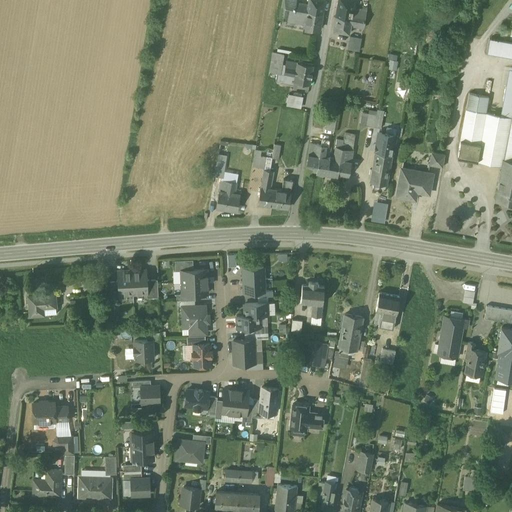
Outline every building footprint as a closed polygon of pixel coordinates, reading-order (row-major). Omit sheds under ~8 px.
[(283,0),(282,7),(289,9),(290,9),(294,10),(294,9),(323,14),(325,0),(308,0),(308,5),(296,2),(296,0),(283,0)] [(355,5),(339,2),(336,17),(352,19),(353,13),(355,5)] [(289,9),(282,7),(280,19),(286,20),(289,9)] [(323,14),(294,9),(294,10),(290,9),(289,12),(290,13),(290,14),(293,15),(293,16),(306,18),(304,26),(320,29),(323,14)] [(366,15),(353,13),(352,19),(365,21),(366,15)] [(352,19),(336,17),(334,31),(349,34),(351,26),(352,19)] [(365,21),(352,19),(351,26),(364,28),(365,21)] [(362,38),(350,36),(347,49),(359,51),(362,38)] [(511,43),(490,39),(487,53),(511,57),(511,43)] [(284,54),(273,52),(269,72),(281,74),(284,54)] [(313,65),(287,60),(284,75),(295,77),(294,82),(310,85),(313,65)] [(398,61),(388,60),(386,70),(397,71),(398,61)] [(302,107),(304,95),(288,93),(287,106),(302,107)] [(489,97),(469,94),(466,109),(486,113),(489,97)] [(511,117),(486,113),(466,109),(461,141),(480,144),(477,162),(501,166),(503,159),(511,160),(511,117)] [(338,112),(330,110),(327,130),(335,131),(338,112)] [(376,116),(362,113),(360,125),(374,127),(376,116)] [(383,117),(376,116),(374,127),(381,129),(383,117)] [(355,135),(345,133),(342,148),(353,150),(355,135)] [(379,133),(376,153),(391,156),(395,136),(379,133)] [(344,140),(337,139),(336,147),(342,148),(344,140)] [(329,141),(322,140),(321,145),(317,173),(327,175),(330,158),(326,157),(329,141)] [(480,144),(461,141),(457,158),(477,162),(480,144)] [(321,145),(311,143),(306,171),(317,173),(321,145)] [(281,146),(274,145),(272,158),(279,159),(281,146)] [(334,158),(330,158),(327,175),(337,176),(342,148),(336,147),(334,158)] [(342,148),(337,176),(348,178),(350,168),(352,167),(353,164),(351,162),(353,151),(353,150),(342,148)] [(272,158),(261,156),(262,151),(256,150),(253,167),(270,169),(272,158)] [(391,156),(376,153),(370,182),(386,185),(391,156)] [(445,155),(432,153),(429,166),(442,168),(445,155)] [(511,160),(503,159),(501,166),(495,200),(511,202),(511,160)] [(225,165),(217,164),(215,177),(223,178),(225,165)] [(432,174),(402,169),(397,196),(415,200),(416,192),(429,194),(432,174)] [(272,178),(263,177),(261,187),(271,189),(272,178)] [(282,191),(276,190),(273,206),(288,208),(293,181),(284,180),(282,191)] [(237,184),(227,182),(225,193),(234,195),(237,184)] [(271,189),(261,187),(258,204),(273,206),(276,190),(271,189)] [(225,193),(220,192),(217,208),(237,211),(239,196),(234,195),(225,193)] [(388,204),(374,202),(371,221),(385,223),(388,204)] [(228,265),(238,265),(237,252),(228,253),(228,265)] [(193,260),(175,261),(175,271),(182,271),(182,270),(193,270),(193,260)] [(242,268),(243,280),(264,279),(264,267),(242,268)] [(193,270),(182,270),(182,271),(182,282),(208,281),(207,278),(206,278),(206,269),(193,270)] [(144,270),(134,270),(134,272),(132,273),(133,294),(147,294),(146,280),(146,272),(144,272),(144,270)] [(130,271),(120,271),(120,273),(118,273),(119,295),(133,294),(132,273),(130,273),(130,271)] [(243,280),(243,292),(265,291),(264,279),(243,280)] [(157,280),(146,280),(147,294),(147,298),(158,298),(157,280)] [(208,281),(182,282),(183,294),(194,294),(207,293),(207,285),(208,285),(208,281)] [(318,282),(309,281),(308,285),(302,284),(300,302),(313,303),(311,316),(321,317),(322,304),(324,286),(318,286),(318,282)] [(473,303),(476,285),(466,283),(463,301),(473,303)] [(399,297),(379,293),(375,312),(381,313),(379,327),(394,329),(399,297)] [(55,294),(29,296),(31,315),(43,314),(43,308),(56,307),(55,294)] [(267,303),(245,304),(245,312),(244,312),(244,315),(244,316),(259,315),(267,315),(267,303)] [(205,306),(182,307),(183,324),(190,324),(190,326),(206,326),(205,306)] [(511,318),(511,310),(486,306),(484,319),(511,323),(511,318)] [(362,318),(345,314),(339,346),(340,347),(339,351),(336,351),(334,358),(337,359),(336,365),(345,367),(347,356),(349,348),(357,350),(362,318)] [(259,315),(244,316),(244,315),(236,316),(236,320),(237,319),(238,328),(260,327),(259,315)] [(464,319),(444,316),(437,354),(457,357),(463,327),(464,319)] [(302,322),(292,321),(291,332),(301,333),(302,322)] [(206,326),(190,326),(190,334),(206,333),(206,326)] [(511,329),(502,328),(498,351),(500,352),(511,353),(511,329)] [(147,340),(134,341),(135,347),(134,347),(134,353),(135,353),(135,359),(153,358),(152,340),(160,340),(160,332),(147,332),(147,340)] [(205,335),(187,336),(187,345),(194,344),(205,343),(205,335)] [(246,340),(233,340),(234,352),(254,351),(253,340),(246,340)] [(311,364),(324,367),(329,343),(316,341),(311,364)] [(475,343),(468,342),(464,359),(467,360),(469,348),(474,349),(475,343)] [(205,343),(194,344),(194,350),(192,350),(192,358),(194,358),(195,366),(210,365),(210,357),(211,357),(211,350),(210,350),(209,343),(205,343)] [(395,351),(382,348),(380,361),(392,363),(395,351)] [(474,349),(469,348),(467,360),(465,372),(481,376),(482,368),(485,366),(486,361),(484,359),(486,352),(474,349)] [(254,351),(234,352),(234,364),(247,364),(254,363),(254,351)] [(511,353),(500,352),(496,377),(511,380),(511,353)] [(371,361),(365,360),(362,375),(368,376),(371,361)] [(151,386),(141,386),(141,387),(142,402),(159,401),(159,386),(151,386)] [(277,389),(262,387),(260,399),(259,411),(262,411),(275,412),(277,389)] [(233,389),(224,388),(223,400),(222,412),(234,413),(236,388),(234,388),(233,389)] [(248,390),(240,389),(239,388),(236,388),(234,413),(245,414),(246,414),(247,403),(248,390)] [(209,392),(202,391),(202,390),(195,389),(195,390),(187,389),(185,405),(193,406),(193,408),(200,409),(201,407),(207,407),(208,396),(209,392)] [(217,397),(208,396),(207,407),(206,410),(216,411),(217,399),(217,397)] [(260,399),(254,398),(253,403),(252,416),(262,417),(262,411),(259,411),(260,399)] [(41,402),(33,402),(34,421),(55,420),(54,406),(54,401),(47,402),(47,400),(41,401),(41,402)] [(253,403),(247,403),(246,414),(245,414),(245,420),(251,421),(252,416),(253,403)] [(309,405),(293,403),(290,427),(306,429),(306,426),(321,427),(323,413),(308,412),(309,405)] [(68,406),(54,406),(55,420),(68,419),(68,406)] [(152,431),(131,432),(132,446),(154,445),(154,442),(152,441),(152,431)] [(211,435),(193,434),(192,440),(204,441),(203,442),(210,443),(211,435)] [(72,435),(57,436),(54,440),(54,445),(63,445),(63,452),(73,452),(72,435)] [(192,440),(178,439),(176,458),(201,461),(203,442),(203,441),(192,440)] [(154,445),(132,446),(132,460),(153,459),(153,449),(154,448),(154,445)] [(374,454),(361,451),(357,469),(370,471),(374,454)] [(75,454),(66,454),(65,473),(74,473),(75,454)] [(116,456),(105,455),(106,474),(117,474),(116,456)] [(379,455),(377,462),(385,463),(386,456),(379,455)] [(61,469),(49,469),(48,479),(33,479),(33,494),(60,495),(61,469)] [(239,470),(226,469),(225,479),(238,480),(239,470)] [(480,470),(471,469),(469,477),(478,478),(480,470)] [(252,471),(239,470),(238,480),(251,481),(252,471)] [(274,472),(266,471),(265,483),(273,484),(274,472)] [(469,477),(464,476),(462,489),(476,491),(478,478),(469,477)] [(111,478),(81,477),(81,485),(80,485),(79,496),(110,497),(111,478)] [(142,478),(131,479),(132,494),(149,494),(149,478),(142,478)] [(327,511),(332,511),(338,481),(326,478),(320,511),(327,511)] [(399,492),(404,493),(407,482),(402,481),(399,492)] [(293,511),(297,485),(277,483),(274,510),(287,511),(293,511)] [(352,486),(348,489),(348,490),(346,489),(341,511),(356,511),(361,492),(359,492),(359,491),(356,487),(352,486)] [(199,488),(184,487),(182,504),(197,506),(199,488)] [(237,492),(216,491),(215,507),(236,509),(237,492)] [(259,494),(237,492),(236,509),(258,510),(259,494)] [(385,511),(388,502),(372,498),(369,511),(385,511)] [(424,511),(426,506),(405,502),(403,511),(424,511)]
